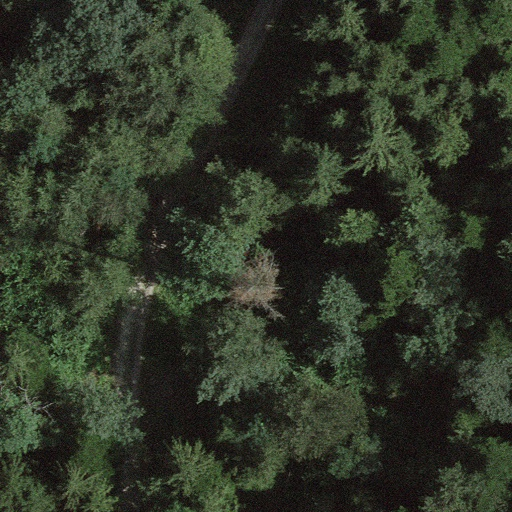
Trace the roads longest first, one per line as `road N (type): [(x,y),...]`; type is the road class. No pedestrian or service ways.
road 1 (track): [(275,0),(159,229),(138,297),(126,361),(138,511)]
road 2 (track): [(126,361),(245,511)]
